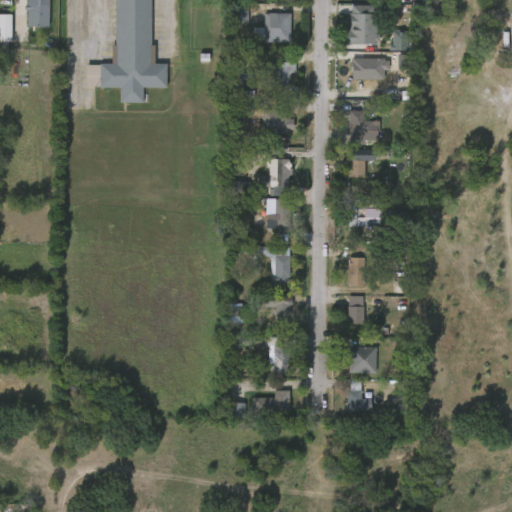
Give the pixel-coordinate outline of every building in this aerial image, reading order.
[(36,0),(15,0),(15,34),(36,35),(36,0)] [(47,0),(47,26),(26,26),(26,8),(24,8),(24,0),(47,0)] [(149,0),(149,45),(153,45),(153,64),(165,64),(164,87),(141,87),(141,102),(118,102),(118,87),(84,86),(84,64),(110,64),(110,45),(114,45),(114,0),(149,0)] [(397,4),(397,14),(376,14),(376,34),(378,34),(378,42),(375,42),(375,44),(344,43),(345,30),(348,30),(350,5),(397,4)] [(236,31),(235,12),(220,12),(221,32),(236,31)] [(267,42),(265,42),(265,14),(291,13),(291,42),(267,42)] [(336,52),(364,52),(364,14),(336,13),(336,52)] [(277,51),(278,21),(252,21),(252,36),(241,35),(241,50),(277,51)] [(395,59),(395,38),(379,38),(379,58),(395,59)] [(0,42),(7,42),(7,50),(10,50),(10,63),(5,63),(5,71),(0,71),(0,42)] [(295,62),(294,73),(288,73),(287,87),(268,86),(269,52),(289,53),(289,62),(295,62)] [(376,67),(339,66),(338,87),(371,88),(372,78),(376,78),(376,67)] [(242,67),(241,90),(228,90),(228,67),(242,67)] [(282,81),(283,69),(261,69),(260,95),(276,95),(276,81),(282,81)] [(295,120),(294,135),(257,134),(258,124),(263,124),(264,110),(248,109),(249,101),(281,102),(281,110),(290,111),(290,119),(295,120)] [(379,121),(378,134),(363,132),(362,145),(347,144),(348,111),(363,111),(363,121),(379,121)] [(278,139),(278,118),(249,118),(250,140),(278,139)] [(366,128),(351,129),(351,119),(336,120),(337,151),(351,151),(351,141),(366,140),(366,128)] [(366,160),(365,177),(348,177),(348,160),(351,160),(352,152),(364,153),(364,160),(366,160)] [(336,185),(352,185),(351,168),(362,168),(362,157),(335,158),(336,185)] [(287,160),(287,168),(290,168),(290,175),(287,175),(287,186),(268,186),(268,159),(287,160)] [(276,166),(257,167),(257,183),(245,183),(245,195),(255,195),(255,200),(277,200),(276,166)] [(240,175),(240,181),(242,181),(242,187),(247,187),(247,195),(240,195),(240,204),(231,204),(230,191),(227,191),(227,180),(231,180),(231,175),(240,175)] [(235,189),(219,189),(219,202),(235,202),(235,189)] [(288,227),(288,244),(277,244),(277,233),(280,233),(280,228),(268,228),(269,200),(290,199),(290,227),(288,227)] [(374,209),(374,227),(347,226),(347,218),(345,218),(345,214),(347,214),(347,209),(374,209)] [(334,235),(362,236),(363,217),(335,216),(334,235)] [(264,246),(264,247),(290,248),(290,276),(288,276),(288,283),(270,283),(269,257),(263,254),(242,254),(242,248),(252,248),(252,246),(264,246)] [(260,291),(276,291),(277,257),(245,255),(244,263),(261,264),(260,291)] [(362,286),(347,286),(347,258),(362,258),(362,286)] [(335,293),(350,294),(351,265),(336,265),(335,293)] [(406,295),(392,295),(392,269),(406,269),(406,295)] [(278,303),(278,305),(287,305),(287,325),(273,324),(273,305),(275,305),(275,303),(266,303),(266,296),(278,296),(278,303)] [(364,302),(364,305),(361,305),(362,324),(346,324),(346,316),(345,316),(345,312),(346,312),(347,296),(362,296),(361,302),(364,302)] [(334,331),(350,332),(351,304),(335,303),(334,331)] [(262,330),(277,330),(277,304),(262,304),(262,330)] [(282,345),(282,347),(290,347),(289,364),(287,364),(287,372),(270,372),(270,369),(266,369),(266,364),(274,364),(274,345),(282,345)] [(274,346),(255,346),(256,381),(275,381),(274,346)] [(361,349),(360,369),(345,369),(346,348),(361,349)] [(335,419),(358,419),(358,406),(348,407),(348,386),(334,387),(335,419)] [(273,414),(251,413),(252,398),(273,398),(273,391),(287,391),(287,412),(273,412),(273,414)] [(241,405),(241,420),(276,420),(277,398),(261,398),(261,406),(241,405)] [(232,410),(218,411),(219,425),(232,424),(232,410)]
